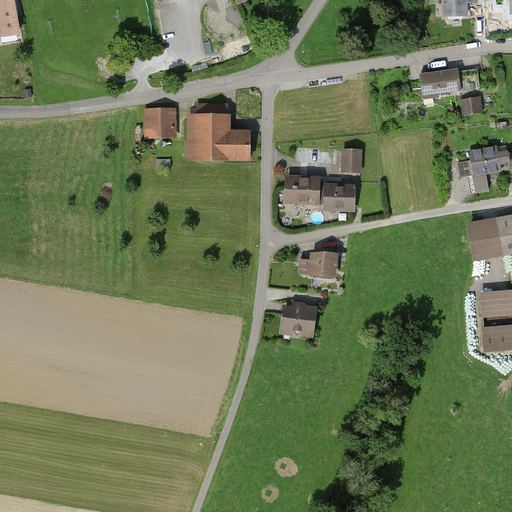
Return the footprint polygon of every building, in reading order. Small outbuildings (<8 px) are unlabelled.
[(0,0),(0,39),(19,36),(12,0),(0,0)] [(478,0),(442,0),(443,19),(470,18),(470,4),(478,4),(478,0)] [(458,70),(420,75),(424,101),(441,99),(440,95),(461,92),(458,70)] [(481,98),(461,101),(464,117),(484,114),(481,98)] [(195,114),(187,114),(186,163),(252,163),(253,132),(232,132),(232,115),(230,115),(230,107),(195,107),(195,114)] [(178,110),(145,110),(145,139),(178,139),(178,110)] [(499,145),(468,151),(470,162),(458,164),(460,178),(473,176),(476,195),(491,193),(487,174),(502,172),(501,165),(511,163),(509,151),(500,153),(499,145)] [(364,151),(343,150),(342,174),(363,175),(364,151)] [(324,177),(286,176),(285,204),(325,205),(325,211),(356,211),(356,184),(324,184),(324,177)] [(511,215),(468,223),(476,262),(511,255),(511,290),(480,293),(483,318),(511,316),(511,325),(484,328),(487,353),(511,350),(511,215)] [(312,260),(301,258),(299,273),(337,277),(340,254),(313,251),(312,260)] [(293,306),(285,305),(281,335),(315,338),(318,307),(307,306),(308,303),(293,301),(293,306)]
